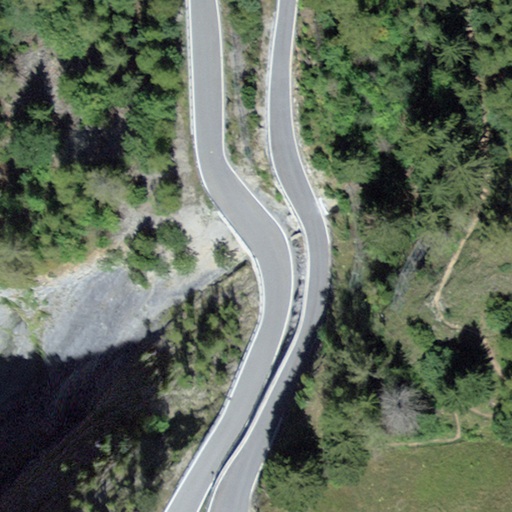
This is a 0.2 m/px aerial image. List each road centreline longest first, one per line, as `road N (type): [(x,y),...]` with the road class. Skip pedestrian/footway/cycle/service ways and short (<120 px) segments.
road 1 (tertiary): [(184,511),(270,334),(280,292),(271,251),(209,149),(202,0)]
road 2 (unclassified): [(230,511),(317,288),(317,253),(279,119),(290,0)]
